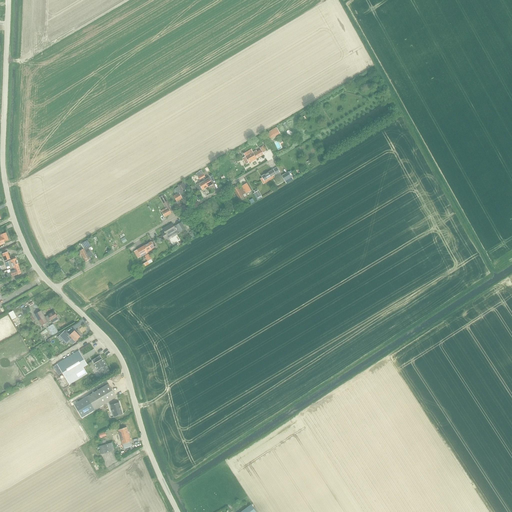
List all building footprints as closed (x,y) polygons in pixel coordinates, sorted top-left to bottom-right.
[(279,134),(276,129),(266,135),(269,140),(279,134)] [(251,149),(243,154),(245,157),(248,163),(263,155),(263,153),(266,151),(263,146),(260,148),(261,150),(257,152),(256,150),(252,152),(251,149)] [(279,172),(277,167),(261,177),(264,181),(279,172)] [(201,170),(198,172),(207,187),(212,184),(209,178),(206,179),(201,170)] [(207,187),(198,172),(195,174),(200,182),(198,183),(198,184),(195,185),(199,191),(202,190),(207,187)] [(284,181),(291,177),(290,175),(290,174),(288,172),(281,176),(284,181)] [(182,193),(181,190),(186,187),(183,182),(178,185),(179,187),(174,189),(177,193),(172,196),(176,202),(172,204),(176,211),(182,207),(179,200),(182,199),(180,195),(182,193)] [(246,183),(241,186),(245,193),(250,190),(246,183)] [(245,194),(242,190),(241,188),(238,190),(237,187),(233,189),(239,200),(243,197),(242,195),(245,194)] [(171,214),(170,212),(171,211),(168,205),(169,205),(163,195),(160,197),(165,207),(166,206),(166,208),(161,211),(164,217),(171,214)] [(184,228),(180,222),(173,226),(172,223),(162,229),(163,232),(160,233),(165,240),(167,238),(166,236),(175,230),(176,232),(178,231),(179,232),(184,228)] [(0,236),(0,237),(0,245),(3,244),(3,242),(9,240),(6,232),(0,234),(0,236)] [(84,248),(79,251),(85,261),(90,258),(89,258),(93,256),(90,251),(88,248),(91,247),(88,240),(81,244),(84,248)] [(151,242),(136,250),(140,257),(147,253),(147,252),(152,250),(151,248),(154,247),(151,242)] [(7,262),(8,262),(5,263),(7,269),(10,268),(10,269),(18,266),(15,258),(7,262)] [(21,273),(18,266),(10,269),(9,269),(10,272),(6,274),(8,278),(21,273)] [(8,310),(11,317),(16,315),(13,308),(8,310)] [(41,311),(35,315),(42,326),(46,324),(47,325),(51,322),(52,323),(58,319),(56,317),(57,317),(54,312),(45,317),(41,311)] [(65,330),(57,337),(60,340),(61,339),(66,344),(72,338),(75,341),(80,336),(74,331),(70,336),(65,330)] [(82,367),(86,365),(78,351),(54,366),(55,367),(55,368),(59,374),(62,372),(70,384),(86,374),(82,367)] [(109,372),(103,362),(100,356),(92,360),(102,377),(109,372)] [(81,400),(73,405),(81,418),(84,416),(116,397),(108,384),(81,400)] [(122,414),(119,402),(110,405),(113,417),(122,414)] [(126,427),(118,430),(123,449),(132,446),(126,427)] [(102,454),(114,450),(112,443),(100,446),(102,454)]
